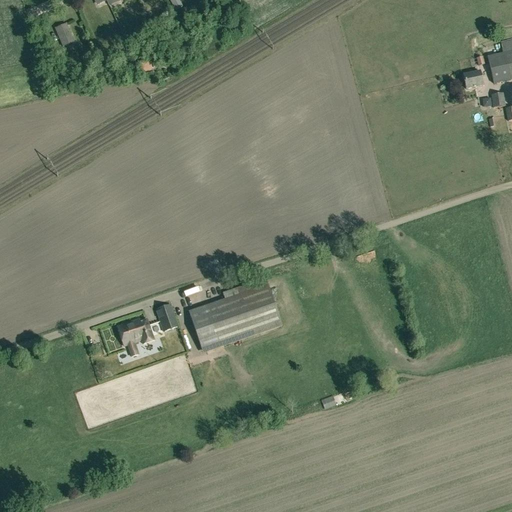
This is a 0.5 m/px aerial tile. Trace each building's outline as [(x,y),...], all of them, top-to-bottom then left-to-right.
[(62,45),(73,40),(66,24),(55,29),(62,45)] [(493,84),(511,79),(511,41),(500,44),(503,54),(487,57),(493,84)] [(482,57),(476,58),(478,66),(484,64),(482,57)] [(466,90),(483,86),(480,72),(463,75),(466,90)] [(491,96),(493,109),(504,108),(502,95),(491,96)] [(267,285),(188,312),(202,353),(281,326),(267,285)] [(163,331),(178,326),(171,305),(156,310),(163,331)] [(147,320),(139,322),(138,319),(117,327),(124,347),(127,345),(132,357),(138,355),(134,343),(142,340),(143,344),(154,340),(147,320)] [(337,398),(324,403),(326,410),(340,405),(337,398)]
